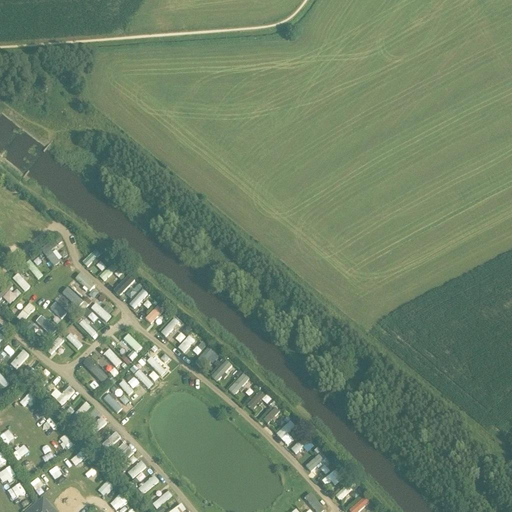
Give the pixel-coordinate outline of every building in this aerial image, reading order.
[(21,214),(30,203),(25,198),(16,209),(21,214)] [(101,260),(96,272),(102,275),(108,263),(101,260)] [(40,271),(36,274),(43,283),(48,279),(40,271)] [(109,271),(105,280),(111,283),(115,274),(109,271)] [(27,292),(32,287),(20,274),(15,279),(27,292)] [(129,289),(137,280),(132,275),(120,288),(121,289),(118,292),(125,297),(131,290),(129,289)] [(67,295),(80,308),(87,301),(74,288),(67,295)] [(139,311),(152,296),(147,291),(133,306),(139,311)] [(59,302),(53,307),(69,324),(75,318),(59,302)] [(81,310),(86,315),(93,307),(87,302),(81,310)] [(110,324),(115,318),(99,305),(94,311),(110,324)] [(33,306),(21,319),(27,324),(39,311),(33,306)] [(161,307),(148,320),(155,326),(168,313),(161,307)] [(40,324),(56,336),(60,331),(44,319),(40,324)] [(171,338),(184,326),(178,320),(165,332),(171,338)] [(88,322),(83,326),(96,340),(101,335),(88,322)] [(177,341),(185,332),(181,329),(173,338),(177,341)] [(178,348),(189,355),(201,338),(191,331),(178,348)] [(82,352),(87,347),(75,335),(70,340),(82,352)] [(63,339),(51,350),(56,356),(68,344),(63,339)] [(136,339),(130,343),(139,357),(145,353),(136,339)] [(204,366),(209,360),(211,362),(219,354),(206,343),(193,357),(204,366)] [(120,370),(126,365),(113,351),(107,356),(120,370)] [(11,369),(15,374),(35,357),(30,352),(11,369)] [(155,358),(150,363),(165,378),(170,373),(155,358)] [(223,359),(212,376),(224,383),(235,366),(223,359)] [(90,367),(106,383),(111,379),(94,363),(90,367)] [(149,387),(154,382),(140,368),(134,373),(149,387)] [(49,388),(52,383),(36,371),(32,376),(49,388)] [(0,381),(8,390),(13,386),(0,372),(0,381)] [(239,397),(253,382),(247,376),(233,390),(239,397)] [(127,382),(122,387),(133,398),(138,394),(127,382)] [(69,405),(79,394),(73,388),(63,398),(69,405)] [(255,392),(249,404),(264,411),(270,399),(255,392)] [(121,416),(127,411),(112,395),(107,401),(121,416)] [(90,404),(81,414),(86,419),(95,408),(90,404)] [(272,425),(284,413),(280,409),(267,421),(272,425)] [(103,432),(110,425),(102,417),(95,424),(103,432)] [(279,436),(286,442),(300,429),(294,422),(279,436)] [(120,433),(102,448),(108,454),(125,440),(120,433)] [(307,438),(294,451),(299,457),(313,444),(307,438)] [(132,448),(121,460),(128,466),(138,454),(132,448)] [(316,472),(327,462),(322,457),(311,466),(316,472)] [(331,461),(327,465),(332,471),(336,467),(331,461)] [(130,474),(136,481),(151,470),(145,463),(130,474)] [(326,482),(330,488),(346,476),(341,470),(326,482)] [(148,498),(163,483),(157,477),(141,491),(148,498)] [(339,498),(344,504),(360,488),(355,483),(339,498)] [(172,493),(156,506),(160,511),(177,499),(172,493)] [(55,511),(44,498),(27,511),(55,511)] [(310,507),(314,511),(328,511),(330,511),(319,499),(310,507)] [(368,499),(354,511),(366,511),(374,505),(368,499)]
